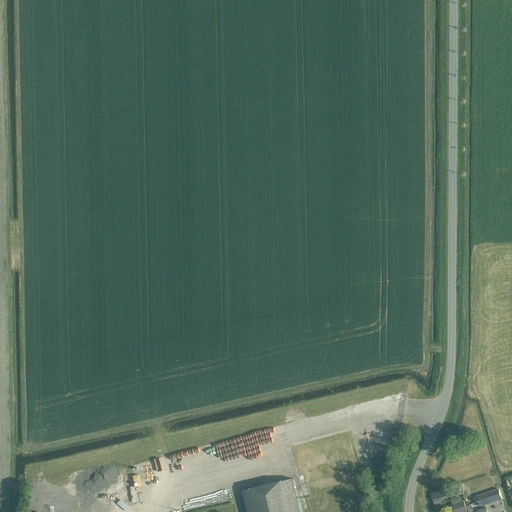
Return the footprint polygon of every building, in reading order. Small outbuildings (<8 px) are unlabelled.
[(354,430),(292,444),(300,482),(362,468),(354,430)] [(301,511),(293,478),(245,491),(249,511),(301,511)] [(456,495),(463,493),(460,486),(454,488),(456,495)] [(447,488),(433,492),(436,504),(442,502),(442,499),(449,497),(447,488)] [(478,496),(481,506),(503,498),(500,488),(478,496)] [(462,511),(468,510),(462,493),(456,495),(450,497),(455,511),(462,511)]
